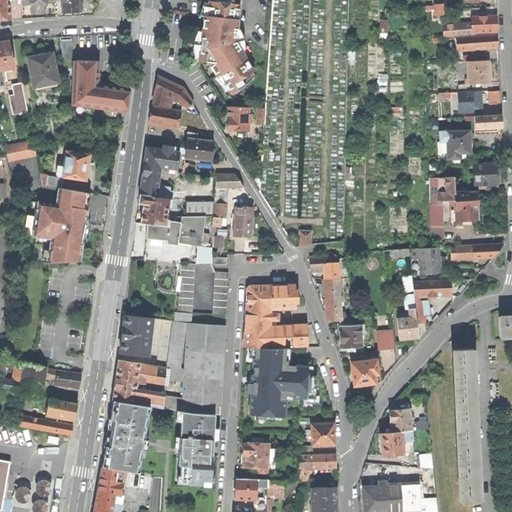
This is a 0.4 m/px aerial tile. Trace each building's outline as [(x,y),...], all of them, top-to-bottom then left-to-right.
[(0,0),(0,19),(9,19),(8,0),(0,0)] [(79,0),(60,0),(61,2),(61,13),(70,12),(80,12),(79,0)] [(210,1),(208,16),(204,16),(202,27),(200,46),(204,46),(202,61),(206,61),(216,77),(219,75),(231,94),(244,86),(241,80),(254,72),(236,43),(241,5),(210,1)] [(444,14),(443,4),(435,4),(435,15),(444,14)] [(496,16),(472,17),(472,23),(472,32),(473,32),(497,31),(496,24),(496,16)] [(380,18),(380,33),(389,33),(389,18),(380,18)] [(473,34),(473,32),(472,32),(472,23),(444,25),(444,36),(473,34)] [(497,34),(472,36),(472,50),(497,48),(497,41),(497,34)] [(461,50),(472,50),(472,36),(460,36),(461,50)] [(0,70),(13,68),(8,41),(0,42),(0,70)] [(38,56),(27,59),(33,87),(58,82),(52,54),(38,56)] [(489,60),(468,61),(469,78),(469,83),(490,82),(490,71),(489,60)] [(72,104),(127,112),(129,100),(131,89),(98,85),(98,62),(73,61),(72,104)] [(153,103),(164,106),(167,97),(172,99),(189,107),(193,105),(186,93),(182,88),(157,76),(154,91),(155,91),(153,103)] [(14,98),(24,96),(22,82),(11,84),(14,98)] [(499,90),(488,91),(489,103),(500,103),(500,97),(499,90)] [(472,91),(459,92),(460,112),(473,111),(473,110),(473,104),(472,92),(472,91)] [(480,92),(472,92),(473,104),(481,103),(480,92)] [(25,98),(24,96),(14,98),(9,99),(12,115),(27,112),(25,98)] [(170,107),(172,99),(167,97),(164,106),(170,107)] [(149,124),(177,129),(181,112),(152,107),(151,115),(149,124)] [(228,130),(248,130),(248,122),(251,122),(251,114),(249,113),(249,107),(229,107),(228,118),(228,130)] [(257,108),(256,123),(264,124),(264,108),(257,108)] [(501,114),(483,115),(484,128),(502,127),(502,121),(501,114)] [(475,128),(484,128),(483,115),(474,116),(475,128)] [(256,123),(255,133),(263,133),(264,124),(256,123)] [(187,131),(187,139),(196,140),(196,133),(187,131)] [(470,131),(441,131),(441,141),(447,141),(448,158),(460,158),(460,152),(461,152),(461,153),(464,153),(466,153),(468,151),(470,149),(471,147),(471,143),(470,143),(470,139),(470,131)] [(187,139),(186,148),(185,154),(185,158),(212,161),(213,151),(214,142),(196,140),(187,139)] [(5,147),(8,161),(36,155),(33,141),(5,147)] [(186,148),(163,144),(163,149),(180,152),(179,153),(185,154),(186,148)] [(145,156),(144,165),(161,167),(177,169),(179,153),(180,152),(163,149),(146,147),(145,156)] [(63,176),(85,180),(87,167),(89,155),(67,152),(64,167),(63,176)] [(202,167),(184,163),(182,172),(200,174),(202,167)] [(496,163),(474,164),(475,184),(480,184),(491,184),(497,183),(497,174),(496,163)] [(161,167),(144,165),(142,179),(140,194),(157,197),(158,186),(161,167)] [(57,166),(56,175),(63,176),(64,167),(57,166)] [(227,187),(243,187),(236,174),(216,174),(215,187),(227,187)] [(45,185),(61,188),(63,178),(47,176),(45,185)] [(450,200),(455,199),(455,192),(454,183),(443,177),(428,178),(429,204),(442,203),(442,200),(450,200)] [(170,188),(158,186),(157,197),(171,199),(172,199),(173,192),(169,191),(170,188)] [(226,204),(227,187),(215,187),(214,201),(214,203),(226,204)] [(478,191),(455,192),(455,199),(456,210),(456,220),(472,220),(471,208),(478,208),(478,198),(478,191)] [(35,262),(48,262),(57,262),(81,261),(84,234),(87,209),(66,206),(68,196),(50,194),(50,196),(34,194),(31,214),(28,214),(27,221),(30,235),(35,236),(33,251),(35,262)] [(147,223),(169,225),(169,216),(171,199),(157,197),(140,194),(139,203),(144,203),(143,210),(141,222),(147,223)] [(196,203),(196,216),(206,216),(213,216),(214,203),(214,201),(197,201),(196,203)] [(188,203),(188,216),(196,216),(196,203),(188,203)] [(225,218),(226,204),(214,203),(213,216),(213,217),(223,218),(225,218)] [(443,224),(442,203),(429,204),(430,225),(443,224)] [(234,236),(251,237),(252,224),(253,208),(236,207),(234,236)] [(182,216),(169,216),(169,225),(147,223),(147,231),(146,237),(167,240),(167,243),(177,244),(178,242),(182,216)] [(185,216),(182,216),(178,242),(198,246),(201,247),(206,216),(196,216),(188,216),(185,216)] [(222,227),(223,218),(213,217),(213,226),(217,226),(222,227)] [(444,224),(443,224),(430,225),(431,239),(445,238),(444,224)] [(299,245),(310,246),(311,231),(300,231),(299,245)] [(215,247),(226,248),(227,240),(215,239),(215,247)] [(450,248),(451,260),(494,258),(499,251),(503,244),(456,246),(456,248),(450,248)] [(196,263),(211,262),(211,248),(201,247),(198,246),(196,263)] [(420,249),(421,273),(440,272),(440,261),(439,247),(420,249)] [(324,270),(336,270),(336,266),(336,256),(309,257),(310,264),(310,271),(324,270)] [(338,260),(338,266),(338,270),(339,277),(347,277),(346,259),(338,260)] [(191,313),(192,313),(195,264),(181,263),(178,312),(191,313)] [(324,279),(339,278),(339,277),(338,270),(336,270),(324,270),(324,279)] [(214,272),(212,313),(226,314),(228,272),(214,272)] [(404,276),(407,308),(415,307),(414,296),(412,282),(411,276),(404,276)] [(340,296),(339,278),(324,279),(325,292),(325,297),(340,296)] [(419,296),(450,295),(450,287),(450,280),(412,282),(414,296),(419,296)] [(295,308),(295,302),(294,290),(294,285),(270,286),(250,286),(248,289),(244,347),(255,347),(269,348),(286,347),(307,347),(306,324),(271,326),(271,319),(271,312),(271,308),(295,308)] [(325,297),(326,320),(340,320),(341,319),(341,317),(340,296),(325,297)] [(424,315),(423,315),(421,300),(420,300),(419,296),(414,296),(415,307),(416,323),(425,322),(424,315)] [(429,299),(421,300),(423,315),(424,315),(430,314),(429,299)] [(409,338),(418,337),(416,323),(415,307),(407,308),(406,308),(407,311),(409,311),(410,317),(398,318),(397,318),(399,339),(409,338)] [(191,321),(191,313),(178,312),(174,312),(174,320),(191,321)] [(122,333),(120,352),(148,355),(149,347),(148,347),(152,318),(124,314),(122,333)] [(340,320),(340,325),(351,325),(350,316),(341,317),(341,319),(340,320)] [(511,316),(499,317),(500,337),(511,336),(511,316)] [(170,367),(181,368),(187,322),(173,321),(167,366),(170,367)] [(183,398),(182,411),(193,413),(215,414),(220,414),(222,378),(209,378),(211,352),(224,353),(225,325),(188,323),(184,369),(183,381),(183,398)] [(340,336),(340,348),(347,348),(355,347),(361,347),(361,336),(360,324),(351,325),(340,325),(339,325),(340,336)] [(378,349),(394,348),(393,330),(377,331),(378,349)] [(285,361),(286,347),(269,348),(255,347),(251,414),(275,416),(275,414),(285,415),(285,397),(316,398),(317,376),(312,376),(307,375),(308,366),(287,365),(288,361),(285,361)] [(455,399),(475,398),(475,391),(475,389),(475,388),(474,370),(474,368),(474,367),(474,366),(473,349),(453,350),(454,367),(454,371),(455,399)] [(209,378),(222,378),(223,367),(224,353),(211,352),(209,378)] [(350,362),(353,386),(356,386),(358,388),(362,387),(364,385),(368,384),(375,383),(374,374),(378,374),(376,359),(350,362)] [(117,369),(116,378),(137,382),(140,364),(119,360),(117,369)] [(16,367),(13,381),(23,382),(26,364),(17,362),(16,367)] [(26,364),(23,382),(22,392),(32,394),(40,396),(44,377),(45,368),(45,367),(26,364)] [(163,385),(166,368),(140,364),(137,382),(163,386),(163,385)] [(181,368),(170,367),(170,369),(168,379),(183,381),(184,369),(181,368)] [(57,370),(45,368),(44,377),(55,380),(57,370)] [(81,374),(57,370),(55,380),(55,384),(79,388),(80,380),(81,374)] [(136,391),(137,382),(116,378),(113,400),(134,404),(136,391)] [(1,389),(22,392),(23,382),(13,381),(2,379),(1,389)] [(136,391),(134,404),(148,406),(163,408),(165,395),(136,391)] [(30,403),(48,406),(49,398),(40,396),(32,394),(30,403)] [(163,408),(182,411),(183,398),(165,395),(163,408)] [(46,414),(73,419),(75,411),(76,403),(49,398),(48,406),(46,414)] [(456,422),(476,421),(476,408),(476,406),(475,404),(476,404),(475,398),(455,399),(455,405),(456,405),(456,409),(456,422)] [(110,437),(106,465),(102,464),(102,466),(124,470),(137,472),(148,406),(134,404),(113,400),(113,402),(116,403),(112,429),(108,429),(107,436),(110,437)] [(112,429),(116,403),(113,402),(110,416),(108,429),(112,429)] [(390,420),(392,432),(401,431),(411,430),(410,423),(410,415),(409,409),(389,411),(390,420)] [(213,439),(215,414),(193,413),(182,411),(178,465),(181,465),(180,479),(189,479),(188,483),(202,483),(202,480),(211,480),(212,457),(214,457),(214,447),(215,439),(213,439)] [(20,416),(19,426),(71,435),(73,425),(20,416)] [(415,422),(416,430),(428,429),(427,421),(426,421),(420,422),(415,422)] [(458,442),(458,444),(477,444),(477,443),(477,442),(476,421),(456,422),(457,442),(458,442)] [(311,445),(334,444),(334,433),(333,423),(310,424),(311,445)] [(412,441),(411,430),(401,431),(403,442),(412,441)] [(381,444),(383,456),(404,453),(403,442),(401,431),(392,432),(380,433),(381,444)] [(107,436),(102,464),(106,465),(110,437),(107,436)] [(266,474),(266,469),(267,459),(267,449),(268,444),(262,444),(252,443),(245,443),(245,445),(244,445),(243,454),(244,454),(244,464),(243,467),(258,468),(258,474),(266,474)] [(477,445),(477,444),(458,444),(458,447),(458,461),(478,461),(478,445),(477,445)] [(298,455),(311,454),(311,446),(298,446),(298,455)] [(332,468),(335,468),(335,461),(335,454),(298,456),(298,469),(307,469),(311,469),(321,468),(332,468)] [(418,455),(420,467),(432,468),(431,454),(418,455)] [(0,509),(1,510),(3,499),(2,499),(7,471),(8,464),(9,464),(10,461),(0,459),(0,509)] [(272,459),(267,459),(266,469),(274,469),(275,459),(272,459)] [(459,479),(479,478),(479,466),(478,466),(478,463),(478,461),(458,461),(459,479)] [(100,478),(97,491),(115,494),(120,495),(120,494),(124,470),(102,466),(100,478)] [(307,469),(298,469),(299,481),(307,481),(307,474),(307,469)] [(236,488),(235,499),(255,499),(255,497),(255,487),(256,479),(236,478),(236,488)] [(479,480),(479,478),(459,479),(459,480),(459,485),(460,501),(480,500),(479,483),(479,481),(479,480)] [(267,488),(267,480),(268,479),(256,479),(255,487),(263,487),(267,488)] [(49,481),(46,480),(42,480),(39,481),(37,483),(35,486),(35,489),(36,492),(38,495),(41,496),(44,496),(48,495),(50,493),(51,490),(52,487),(51,484),(49,481)] [(272,505),(273,505),(273,498),(285,498),(285,481),(267,480),(267,488),(267,505),(272,505)] [(364,501),(364,511),(401,511),(400,485),(386,486),(386,480),(378,480),(378,486),(363,487),(364,501)] [(25,487),(20,487),(16,489),(14,493),(15,498),(18,502),(23,503),(27,502),(30,498),(31,494),(29,489),(25,487)] [(266,511),(267,505),(267,488),(263,487),(263,498),(255,497),(255,499),(254,511),(266,511)] [(312,511),(335,511),(335,505),(335,487),(312,487),(312,511)] [(111,511),(113,502),(115,494),(97,491),(95,503),(93,511),(111,511)] [(115,494),(113,502),(122,503),(123,495),(120,494),(120,495),(115,494)] [(44,501),(41,500),(38,500),(35,501),(33,503),(32,506),(31,509),(32,511),(46,511),(47,511),(48,508),(48,505),(46,503),(44,501)] [(120,511),(122,503),(113,502),(111,511),(120,511)]
